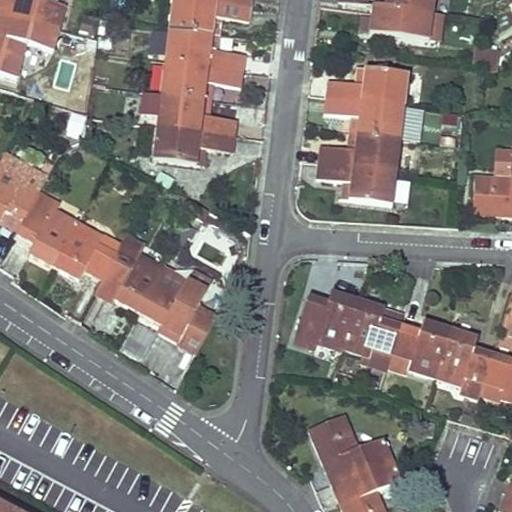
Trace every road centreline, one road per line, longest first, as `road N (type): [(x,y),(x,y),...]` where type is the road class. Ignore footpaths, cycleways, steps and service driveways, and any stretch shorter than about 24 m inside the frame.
road 1 (residential): [(228,455),(0,299)]
road 2 (residential): [(271,237),(511,252)]
road 3 (residential): [(271,237),(299,0)]
road 4 (residential): [(228,455),(249,410),(271,237)]
